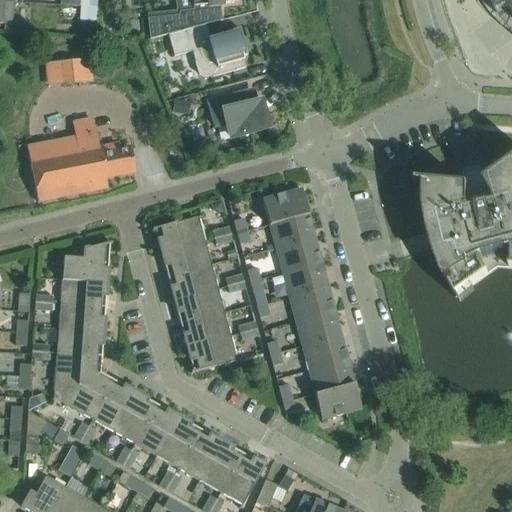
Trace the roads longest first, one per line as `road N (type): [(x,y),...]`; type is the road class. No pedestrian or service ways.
road 1 (residential): [(126,208),(170,380),(375,495)]
road 2 (residential): [(399,482),(395,406),(326,153)]
road 3 (residential): [(126,208),(326,153)]
road 4 (residential): [(279,0),(326,153)]
road 5 (residential): [(326,153),(450,100)]
road 6 (residential): [(0,240),(126,208)]
